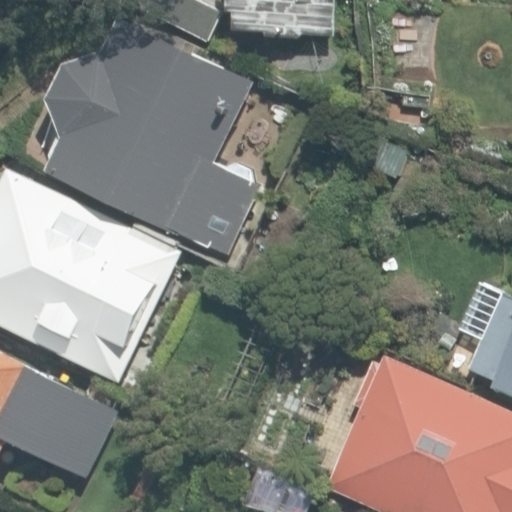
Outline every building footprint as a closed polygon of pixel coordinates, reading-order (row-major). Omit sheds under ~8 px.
[(293,71),(143,0),(124,0),(52,150),(251,245),(288,168),(254,151),(293,71)] [(211,252),(40,157),(0,229),(0,294),(143,374),(211,252)] [(511,310),(491,360),(511,369),(511,310)] [(147,399),(0,327),(0,501),(3,503),(31,424),(114,465),(147,399)] [(511,511),(511,382),(411,338),(353,469),(452,511),(511,511)]
